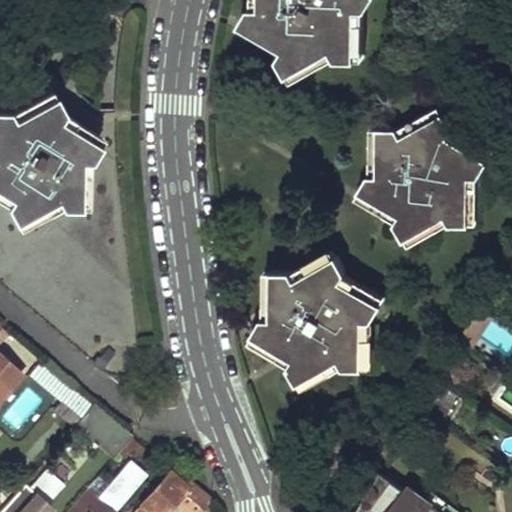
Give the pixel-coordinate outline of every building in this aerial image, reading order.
[(261,0),(260,11),(242,9),(236,22),(278,46),(273,54),(283,69),(311,50),(309,48),(324,39),(331,52),(343,53),(343,19),(336,18),(338,3),(361,4),(362,0),(261,0)] [(49,97),(41,88),(2,114),(0,109),(0,186),(3,188),(0,194),(0,198),(10,213),(50,186),(55,195),(71,194),(69,147),(76,147),(83,130),(44,110),(49,97)] [(444,121),(435,111),(397,137),(391,128),(375,129),(377,177),(367,179),(361,192),(397,212),(394,220),(404,236),(444,210),(450,219),(465,217),(464,170),(471,170),(477,153),(438,134),(444,121)] [(334,267),(325,257),(287,283),(281,274),(265,275),(267,323),(257,325),(251,338),(287,358),(284,366),(294,383),(334,356),(340,365),(355,364),(354,317),(361,316),(367,299),(328,280),(334,267)] [(496,318),(482,309),(464,341),(475,349),(496,318)] [(0,397),(19,377),(0,359),(0,397)] [(92,405),(39,362),(29,373),(58,399),(55,410),(74,426),(92,405)] [(26,385),(0,416),(0,417),(16,432),(43,399),(26,385)] [(460,401),(440,389),(427,409),(445,421),(460,401)] [(97,445),(111,456),(115,452),(129,436),(131,434),(116,422),(97,445)] [(144,449),(129,436),(115,452),(123,459),(128,453),(135,460),(144,449)] [(113,511),(143,475),(128,463),(97,499),(83,489),(63,511),(113,511)] [(35,479),(56,493),(66,479),(45,465),(35,479)] [(467,511),(436,488),(430,497),(411,481),(409,487),(384,467),(355,511),(467,511)] [(199,511),(209,500),(188,483),(187,485),(170,471),(138,507),(143,511),(165,511),(175,501),(188,511),(199,511)] [(0,511),(43,511),(49,506),(24,483),(0,509),(0,511)]
